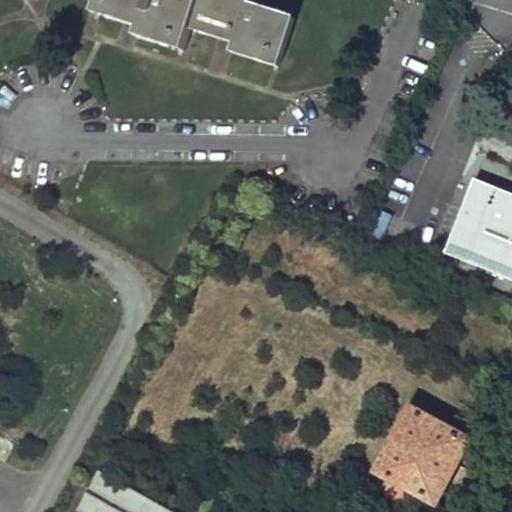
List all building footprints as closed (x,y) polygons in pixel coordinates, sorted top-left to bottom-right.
[(103,0),(99,11),(144,26),(141,36),(187,51),(195,28),(241,44),(238,51),(285,67),(302,17),(255,1),(255,0),(204,0),(203,0),(103,0)] [(511,194),(471,177),(440,249),(511,280),(511,194)] [(404,251),(414,227),(386,215),(376,240),(404,251)] [(466,443),(407,414),(376,477),(434,507),(466,443)] [(170,511),(102,477),(84,511),(170,511)]
